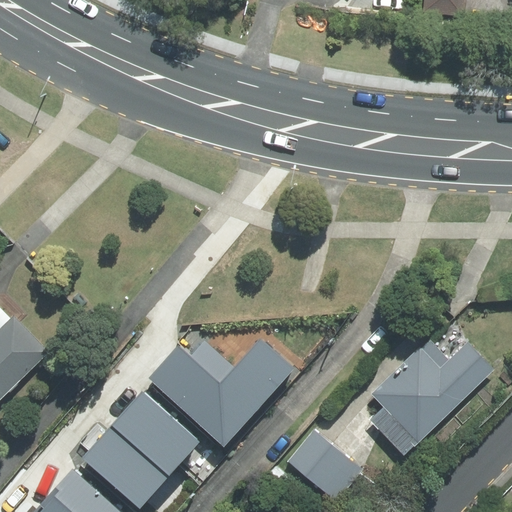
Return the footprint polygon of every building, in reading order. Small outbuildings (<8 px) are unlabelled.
[(422,0),(421,14),(463,18),(464,0),(422,0)] [(0,398),(45,355),(10,319),(0,328),(0,398)] [(178,344),(148,378),(224,444),(292,367),(260,339),(235,367),(204,340),(190,355),(178,344)] [(437,371),(416,350),(369,396),(383,410),(370,423),(401,454),(408,447),(411,450),(490,371),(464,345),(437,371)] [(142,391),(82,458),(139,509),(200,442),(142,391)] [(359,472),(310,432),(284,464),(333,503),(359,472)] [(120,511),(72,469),(32,511),(120,511)]
